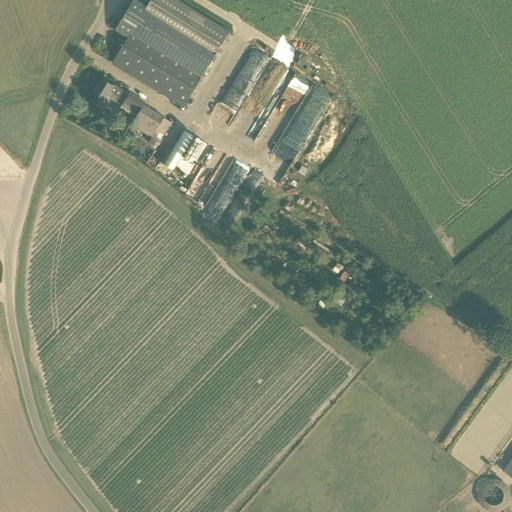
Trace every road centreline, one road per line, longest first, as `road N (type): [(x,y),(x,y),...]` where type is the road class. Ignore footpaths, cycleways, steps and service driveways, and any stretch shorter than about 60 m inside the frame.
road 1 (unclassified): [(5,284),(21,182),(94,0)]
road 2 (unclassified): [(97,511),(41,433),(5,284)]
